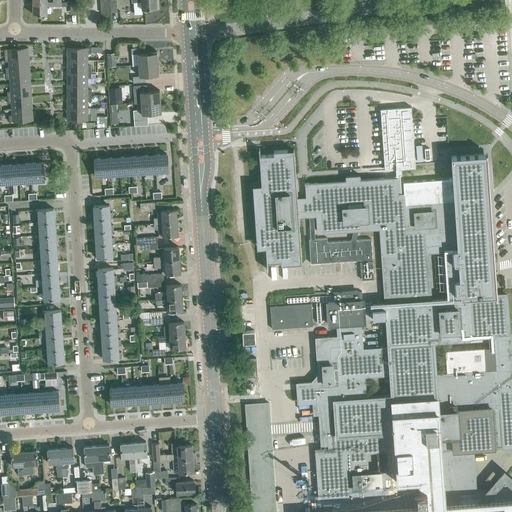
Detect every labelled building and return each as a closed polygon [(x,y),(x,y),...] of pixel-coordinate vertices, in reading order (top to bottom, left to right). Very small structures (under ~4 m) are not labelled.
[(157,8),(156,0),(135,0),(136,1),(141,1),(142,9),(157,8)] [(47,6),(47,2),(32,2),(32,14),(47,14),(47,6)] [(4,49),(4,55),(5,61),(8,61),(29,59),(28,47),(4,49)] [(91,53),(91,47),(67,47),(67,59),(88,59),(88,53),(91,53)] [(158,63),(157,52),(143,53),(143,47),(131,48),(131,54),(132,54),(133,65),(139,65),(158,63)] [(116,65),(115,53),(107,53),(108,66),(116,65)] [(30,71),(29,59),(8,61),(9,67),(5,67),(6,73),(30,71)] [(88,66),(88,59),(67,59),(67,71),(91,71),(91,66),(88,66)] [(159,74),(158,63),(139,65),(139,76),(133,76),(133,82),(145,81),(145,75),(159,74)] [(30,83),(30,71),(6,73),(6,79),(10,79),(10,85),(30,83)] [(91,77),(91,71),(67,71),(67,83),(88,83),(88,77),(91,77)] [(31,95),(30,83),(10,85),(10,91),(7,91),(7,97),(31,95)] [(88,90),(88,83),(67,83),(67,96),(91,96),(91,90),(88,90)] [(145,85),(133,86),(134,92),(135,103),(141,102),(160,101),(160,90),(146,91),(145,85)] [(32,107),(31,95),(7,97),(8,103),(11,103),(12,109),(32,107)] [(91,101),(91,96),(67,96),(67,108),(88,108),(88,101),(91,101)] [(142,109),(133,110),(134,126),(148,125),(147,113),(161,112),(160,101),(141,102),(142,109)] [(33,120),(32,107),(12,109),(12,115),(9,115),(9,121),(33,120)] [(88,114),(88,108),(67,108),(67,120),(91,120),(91,114),(88,114)] [(506,477),(505,476),(504,477),(504,478),(497,486),(496,486),(496,487),(493,490),(475,491),(473,489),(459,477),(458,460),(468,449),(472,449),(511,445),(511,375),(506,294),(498,294),(497,276),(492,277),(491,260),(496,260),(488,154),(484,154),(451,156),(454,199),(406,203),(406,194),(397,194),(396,177),(404,177),(404,176),(360,179),(360,175),(345,176),(346,180),(304,183),(304,184),(306,184),(307,201),(298,202),(294,149),(293,149),(293,152),(260,155),(260,148),(259,148),(261,185),(254,186),(254,194),(262,193),(264,231),(267,269),(268,269),(267,262),(301,260),(301,263),(302,263),(298,216),(309,215),(311,239),(307,239),(309,263),(358,260),(360,280),(374,279),(371,238),(356,239),(359,229),(380,228),(384,280),(385,302),(382,302),(363,304),(363,300),(359,300),(358,291),(336,292),(336,302),(327,302),(329,324),(364,322),(364,318),(387,316),(389,347),(362,349),(361,331),(343,332),(343,336),(339,337),(339,336),(316,338),(319,378),(319,382),(297,383),(299,402),(334,399),(336,430),(328,431),(329,448),(316,449),(320,503),(333,502),(334,510),(333,510),(333,511),(511,511),(511,491),(510,490),(511,487),(511,483),(509,481),(505,478),(506,477)] [(168,170),(167,154),(160,154),(155,155),(156,171),(168,170)] [(144,172),(143,155),(134,156),(131,156),(132,173),(144,172)] [(156,171),(155,155),(147,155),(143,155),(144,172),(156,171)] [(132,173),(131,156),(121,157),(119,157),(120,174),(132,173)] [(120,174),(119,157),(108,158),(107,158),(108,174),(120,174)] [(108,174),(107,158),(95,159),(96,175),(108,174)] [(44,180),(43,162),(33,163),(31,163),(32,181),(44,180)] [(32,181),(31,163),(20,163),(19,164),(20,181),(32,181)] [(20,181),(19,164),(8,164),(6,164),(8,182),(20,181)] [(113,217),(112,212),(110,212),(109,204),(93,205),(94,218),(113,217)] [(36,222),(55,221),(54,208),(35,209),(36,215),(38,215),(39,222),(36,222)] [(161,210),(161,217),(154,217),(154,223),(177,222),(176,209),(161,210)] [(113,218),(113,217),(94,218),(95,231),(113,230),(114,230),(113,224),(110,224),(110,218),(113,218)] [(55,234),(55,221),(36,222),(37,228),(39,228),(40,234),(37,235),(55,234)] [(178,235),(177,222),(154,223),(154,229),(162,228),(163,236),(178,235)] [(113,230),(95,231),(96,244),(114,243),(114,237),(111,237),(111,230),(113,230)] [(56,246),(55,234),(37,235),(37,241),(40,241),(41,247),(38,247),(38,248),(56,247),(56,246)] [(114,243),(96,244),(97,257),(115,256),(115,250),(112,250),(111,243),(114,243)] [(164,248),(164,255),(161,255),(161,256),(153,257),(154,261),(180,259),(179,246),(164,248)] [(57,259),(56,247),(38,248),(38,253),(41,253),(42,260),(39,260),(39,261),(57,259)] [(58,272),(57,259),(39,261),(39,266),(42,266),(43,273),(40,273),(58,272)] [(181,272),(180,259),(154,261),(154,267),(161,267),(162,273),(147,274),(147,280),(164,279),(164,273),(181,272)] [(98,269),(99,282),(117,281),(116,275),(113,276),(113,268),(98,269)] [(59,285),(58,272),(40,273),(40,279),(43,279),(43,286),(41,286),(59,285)] [(138,281),(147,280),(147,274),(147,273),(138,273),(138,281)] [(117,281),(99,282),(99,294),(117,293),(117,288),(114,288),(114,281),(117,281)] [(166,285),(167,292),(155,293),(155,299),(182,297),(181,284),(166,285)] [(60,298),(59,285),(41,286),(41,291),(44,291),(44,299),(60,298)] [(329,324),(327,302),(327,301),(333,300),(333,287),(272,291),(273,304),(325,301),(325,302),(311,303),(313,326),(329,324)] [(117,294),(117,293),(99,294),(100,307),(118,306),(118,301),(115,301),(115,294),(117,294)] [(0,306),(14,306),(14,297),(0,297),(0,306)] [(183,309),(182,297),(155,299),(156,305),(167,304),(168,310),(183,309)] [(272,328),(313,326),(311,303),(270,306),(272,328)] [(118,306),(100,307),(101,320),(116,319),(119,319),(119,314),(116,314),(115,307),(118,306)] [(13,310),(3,311),(4,320),(14,319),(13,310)] [(43,324),(61,323),(60,310),(42,311),(43,317),(46,316),(46,324),(43,324)] [(117,326),(116,319),(101,320),(102,333),(120,332),(119,326),(117,326)] [(169,322),(170,335),(185,334),(184,321),(169,322)] [(62,336),(61,323),(43,324),(44,329),(46,329),(47,336),(44,337),(62,336)] [(243,331),(244,343),(256,342),(256,330),(243,331)] [(120,332),(102,333),(102,346),(118,345),(121,345),(120,339),(117,339),(117,332),(120,332)] [(186,347),(185,334),(170,335),(158,336),(159,342),(170,341),(170,348),(186,347)] [(63,348),(62,336),(44,337),(44,342),(47,342),(48,349),(63,348)] [(118,352),(118,345),(102,346),(103,359),(121,357),(121,352),(118,352)] [(64,361),(63,348),(48,349),(45,349),(45,355),(48,355),(49,362),(64,361)] [(258,376),(256,358),(246,358),(248,377),(258,376)] [(183,382),(171,383),(172,400),(184,399),(183,382)] [(172,400),(171,383),(159,384),(160,400),(172,400)] [(160,400),(159,384),(147,385),(148,401),(160,400)] [(148,401),(147,385),(134,386),(136,402),(148,401)] [(136,402),(134,386),(122,387),(124,403),(136,402)] [(124,403),(122,387),(110,388),(111,404),(124,403)] [(58,390),(46,391),(47,409),(59,408),(58,390)] [(47,409),(46,391),(34,392),(35,410),(47,409)] [(35,410),(34,392),(22,393),(23,411),(35,410)] [(23,411),(22,393),(10,394),(11,412),(23,411)] [(0,412),(11,412),(10,394),(0,394),(0,412)] [(301,438),(279,439),(283,505),(304,504),(301,438)] [(142,464),(141,456),(147,455),(146,441),(133,442),(135,471),(136,471),(142,471),(141,464),(142,464)] [(135,471),(133,442),(121,443),(122,457),(129,457),(130,471),(135,471)] [(110,458),(109,444),(97,445),(99,473),(104,473),(103,459),(110,458)] [(167,454),(167,459),(173,459),(178,458),(196,457),(195,452),(192,452),(192,444),(177,445),(178,453),(167,454)] [(99,473),(97,445),(84,446),(85,460),(93,460),(94,474),(99,473)] [(74,461),(73,447),(60,448),(62,476),(68,476),(67,467),(68,467),(68,462),(74,461)] [(62,476),(60,448),(47,448),(49,463),(56,462),(56,468),(57,468),(58,476),(62,476)] [(38,464),(36,449),(11,451),(12,466),(18,465),(19,474),(33,473),(32,464),(38,464)] [(178,458),(173,459),(174,465),(179,464),(179,472),(194,471),(193,462),(196,462),(196,457),(178,458)] [(155,486),(154,478),(154,471),(146,472),(147,486),(149,486),(155,486)] [(126,488),(125,477),(118,477),(119,489),(126,488)] [(176,477),(168,477),(165,477),(166,484),(169,484),(170,487),(176,487),(177,493),(195,491),(194,480),(176,482),(176,477)] [(45,494),(44,480),(37,480),(38,487),(16,489),(15,482),(8,483),(9,497),(15,496),(45,494)] [(92,490),(91,480),(81,480),(82,491),(92,490)] [(9,497),(8,483),(1,483),(2,497),(3,497),(9,497)] [(138,511),(138,507),(137,497),(137,487),(131,488),(133,504),(134,503),(134,507),(125,508),(125,511),(138,511)] [(101,511),(101,506),(101,500),(100,490),(92,491),(92,500),(94,500),(95,510),(88,511),(101,511)] [(72,492),(64,493),(65,503),(73,502),(72,492)] [(65,503),(64,493),(56,493),(56,503),(65,503)] [(168,498),(162,498),(163,511),(169,511),(185,510),(185,511),(196,511),(196,503),(186,504),(185,501),(182,501),(181,497),(168,498)]
